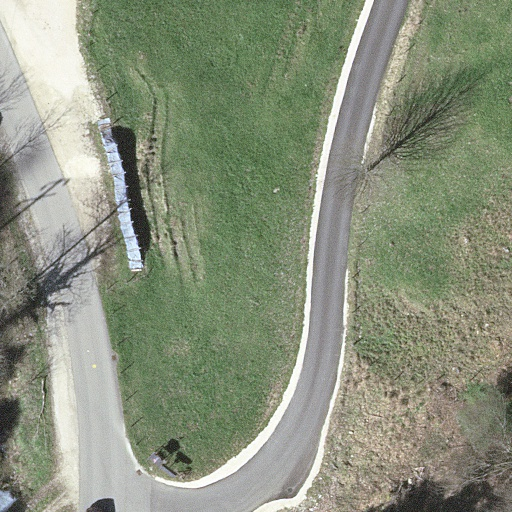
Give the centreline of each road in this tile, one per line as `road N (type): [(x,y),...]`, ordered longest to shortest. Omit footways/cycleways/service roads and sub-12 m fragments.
road 1 (unclassified): [(198,511),(263,476),(304,425),(345,164),(389,0)]
road 2 (tertiary): [(0,72),(48,188),(82,310),(104,511)]
